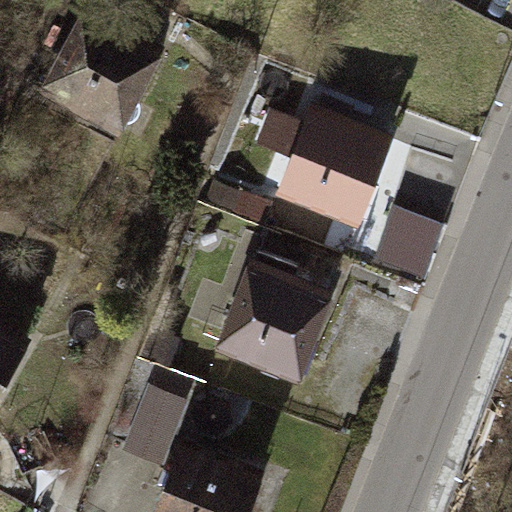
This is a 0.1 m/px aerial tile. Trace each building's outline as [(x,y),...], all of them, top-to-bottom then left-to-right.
[(104,7),(67,87),(153,127),(191,47),(104,7)] [(429,133),(325,101),(301,180),(404,212),(429,133)] [(362,293),(269,263),(242,347),(335,376),(362,293)] [(0,305),(0,409),(14,417),(57,337),(0,305)] [(44,415),(15,429),(45,492),(74,478),(44,415)] [(291,511),(302,480),(192,442),(167,511),(291,511)]
